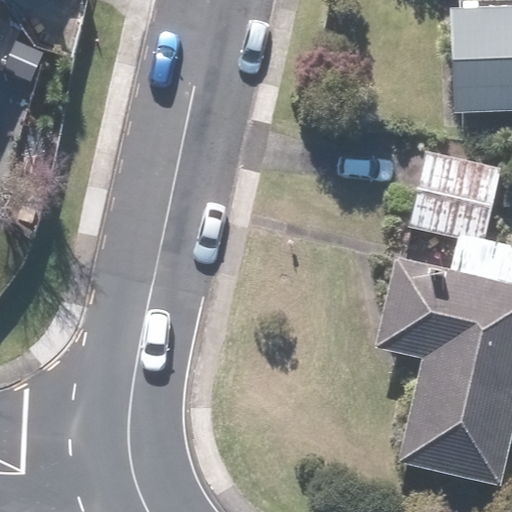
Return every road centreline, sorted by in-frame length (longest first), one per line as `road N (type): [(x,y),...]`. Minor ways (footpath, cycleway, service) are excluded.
road 1 (residential): [(214,0),(118,432),(130,506)]
road 2 (residential): [(0,462),(130,506)]
